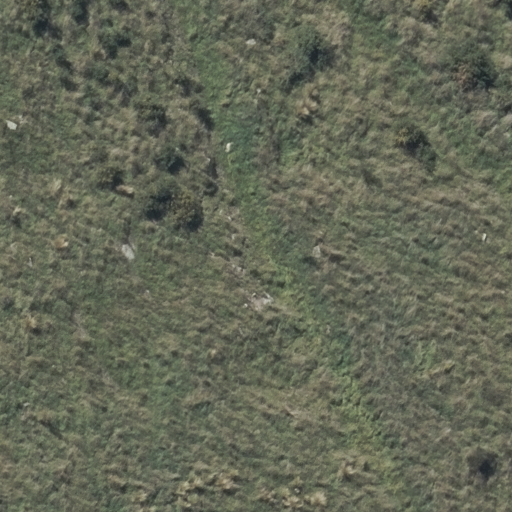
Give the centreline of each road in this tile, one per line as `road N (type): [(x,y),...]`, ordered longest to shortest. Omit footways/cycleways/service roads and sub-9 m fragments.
road 1 (track): [(448,511),(222,0)]
road 2 (track): [(380,0),(421,62),(511,158)]
